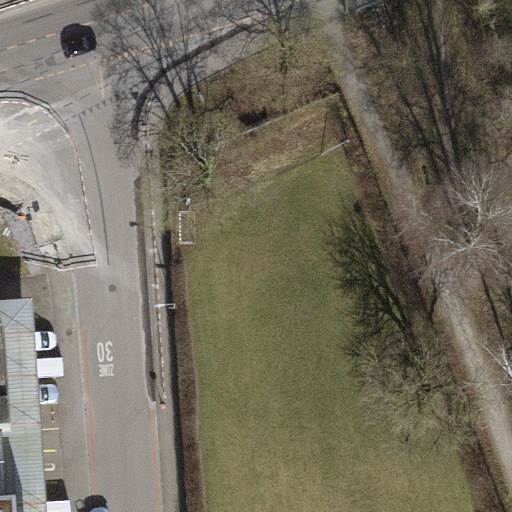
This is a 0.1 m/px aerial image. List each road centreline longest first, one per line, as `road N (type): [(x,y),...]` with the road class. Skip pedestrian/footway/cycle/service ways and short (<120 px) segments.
road 1 (unclassified): [(135,511),(101,191),(58,59)]
road 2 (secondary): [(58,59),(197,0)]
